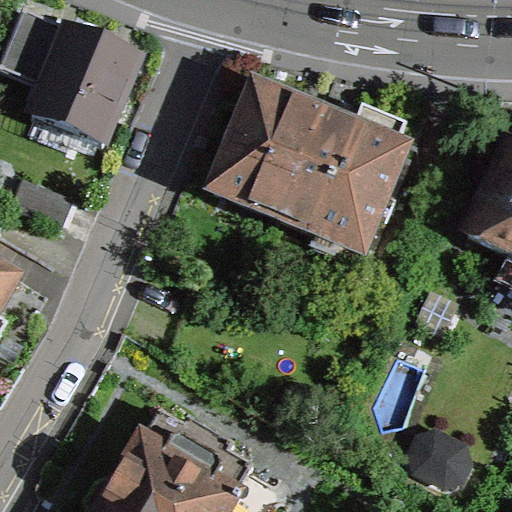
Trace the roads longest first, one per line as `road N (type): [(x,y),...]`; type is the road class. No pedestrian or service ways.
road 1 (residential): [(0,458),(87,310),(221,0)]
road 2 (secondary): [(342,0),(511,16)]
